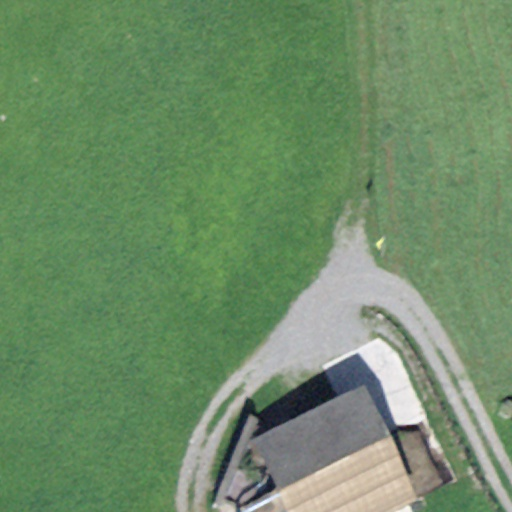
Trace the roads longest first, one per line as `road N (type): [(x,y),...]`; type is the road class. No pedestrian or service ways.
road 1 (track): [(368,281),(346,287),(249,373),(208,428),(191,511)]
road 2 (track): [(368,281),(352,0)]
road 3 (track): [(511,494),(408,304),(368,281)]
